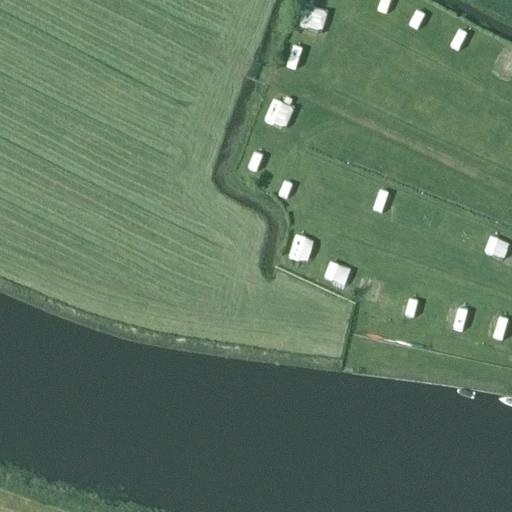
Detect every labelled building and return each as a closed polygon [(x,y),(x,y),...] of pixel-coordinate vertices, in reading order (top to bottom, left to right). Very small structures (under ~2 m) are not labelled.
[(299,65),(306,41),(295,38),(288,62),(299,65)] [(263,121),(274,124),(281,101),(270,98),(263,121)] [(256,174),(262,156),(251,152),(246,170),(256,174)] [(298,262),(304,239),(294,236),(288,259),(298,262)] [(367,311),(377,312),(379,293),(369,292),(367,311)] [(408,316),(417,319),(423,301),(414,298),(408,316)] [(465,335),(472,319),(462,315),(456,331),(465,335)]
